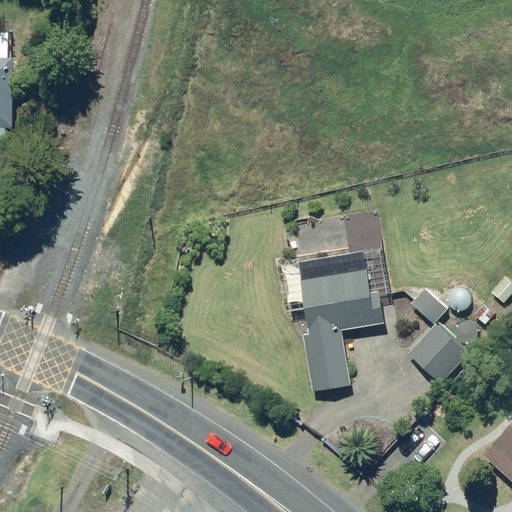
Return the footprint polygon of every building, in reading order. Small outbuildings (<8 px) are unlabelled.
[(0,142),(2,143),(2,140),(13,140),(13,127),(21,127),(21,57),(0,56),(0,142)] [(348,332),(393,324),(388,292),(381,293),(376,268),(309,280),(319,334),(310,336),(320,392),(358,385),(348,332)] [(435,293),(428,286),(412,302),(434,323),(448,308),(444,304),(450,298),(440,288),(435,293)] [(480,315),(490,323),(499,313),(488,304),(480,315)] [(441,325),(413,354),(446,384),(473,355),(441,325)] [(511,434),(492,457),(511,474),(511,434)]
